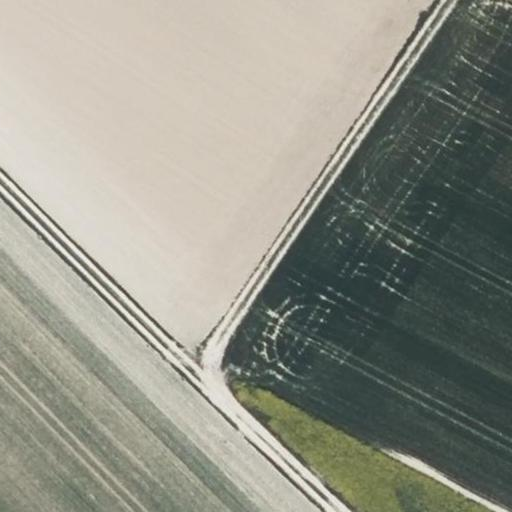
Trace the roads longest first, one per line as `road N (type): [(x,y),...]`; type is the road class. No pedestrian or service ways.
road 1 (track): [(341,511),(0,174)]
road 2 (track): [(202,377),(460,0)]
